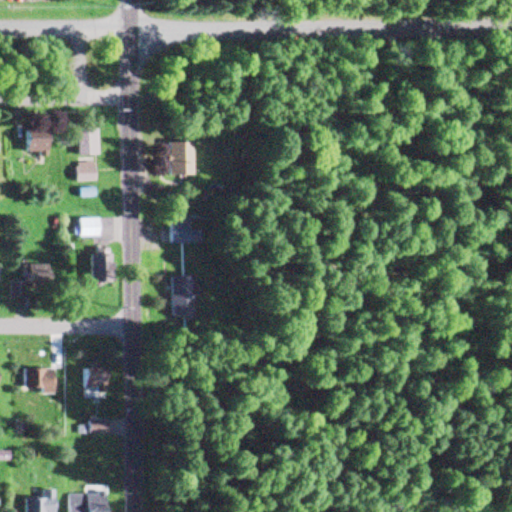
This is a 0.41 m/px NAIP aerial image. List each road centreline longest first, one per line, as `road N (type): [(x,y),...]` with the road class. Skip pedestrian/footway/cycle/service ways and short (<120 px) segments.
road 1 (residential): [(119,511),(119,103),(130,0)]
road 2 (residential): [(511,24),(0,28)]
